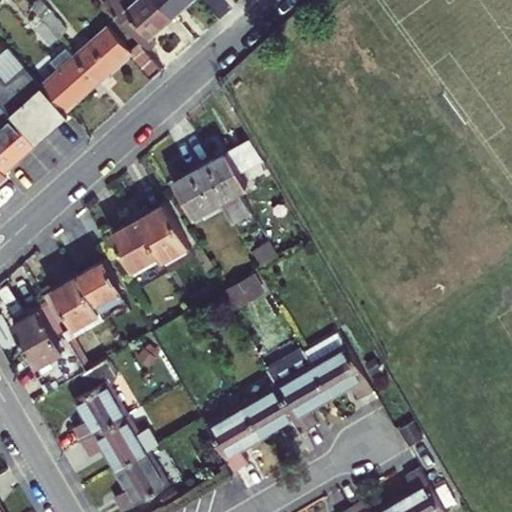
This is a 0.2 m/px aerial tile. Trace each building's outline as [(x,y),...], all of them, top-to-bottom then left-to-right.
[(46,21),(58,35),(67,28),(42,0),(39,0),(32,6),(46,21)] [(108,0),(105,3),(140,42),(146,49),(156,39),(151,34),(172,14),(159,0),(108,0)] [(188,0),(159,0),(172,14),(188,0)] [(58,35),(46,21),(37,29),(50,43),(58,35)] [(146,49),(140,42),(132,49),(109,25),(75,54),(98,80),(128,54),(150,78),(162,67),(146,49)] [(42,83),(66,109),(98,80),(75,54),(68,46),(53,60),(59,68),(42,83)] [(1,74),(0,75),(0,101),(36,142),(69,113),(66,109),(42,83),(26,65),(8,81),(1,74)] [(0,167),(3,171),(36,142),(0,101),(0,167)] [(254,133),(228,148),(242,171),(267,157),(254,133)] [(220,154),(201,165),(223,204),(233,221),(253,210),(241,188),(247,185),(225,145),(218,148),(220,154)] [(223,204),(201,165),(181,176),(178,171),(171,175),(194,215),(203,210),(205,214),(223,204)] [(147,205),(135,211),(162,258),(188,243),(166,201),(151,210),(147,205)] [(162,258),(135,211),(124,218),(127,223),(112,232),(135,273),(162,258)] [(106,258),(79,274),(100,311),(124,297),(119,288),(121,286),(106,258)] [(41,289),(44,294),(79,274),(76,269),(41,289)] [(44,294),(48,302),(69,338),(104,318),(100,311),(79,274),(44,294)] [(255,279),(230,294),(238,307),(263,292),(255,279)] [(104,318),(105,319),(129,305),(124,297),(100,311),(104,318)] [(69,338),(48,302),(13,323),(42,374),(38,376),(47,391),(81,371),(86,369),(69,338)] [(212,312),(201,323),(209,330),(220,319),(212,312)] [(341,331),(305,351),(311,362),(347,342),(341,331)] [(311,362),(331,396),(352,384),(359,397),(374,388),(347,342),(311,362)] [(305,351),(303,349),(268,369),(304,429),(318,421),(310,408),(331,396),(311,362),(305,351)] [(86,369),(81,371),(90,388),(74,397),(86,418),(74,426),(81,440),(128,413),(110,382),(116,379),(118,374),(107,356),(86,369)] [(375,358),(368,362),(374,372),(381,368),(375,358)] [(304,429),(276,383),(242,403),(261,436),(282,424),(290,438),(304,429)] [(261,436),(242,403),(207,423),(234,470),(248,461),(241,448),(261,436)] [(103,447),(115,467),(148,448),(160,442),(151,426),(140,433),(128,413),(81,440),(90,454),(103,447)] [(397,427),(406,441),(423,431),(415,417),(397,427)] [(148,448),(115,467),(128,489),(115,497),(123,511),(169,483),(148,448)] [(399,511),(447,511),(448,511),(421,466),(407,474),(414,487),(392,500),(399,511)] [(351,507),(353,511),(399,511),(392,500),(372,511),(364,499),(351,507)]
